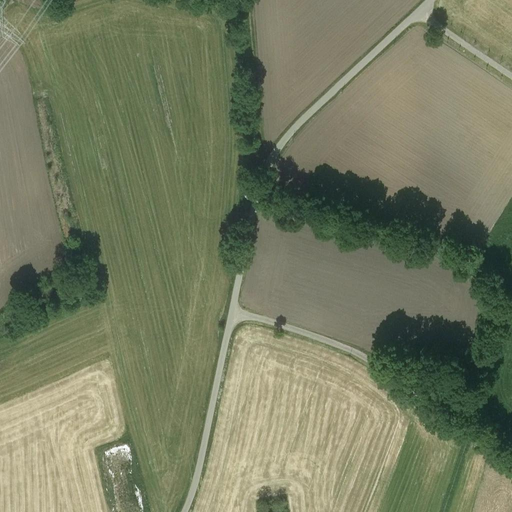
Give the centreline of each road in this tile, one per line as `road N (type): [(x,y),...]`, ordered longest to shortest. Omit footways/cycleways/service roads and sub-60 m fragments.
road 1 (unclassified): [(232,309),(268,161),(430,0)]
road 2 (unclassified): [(232,309),(371,360),(511,455)]
road 3 (unclassified): [(183,511),(232,309)]
